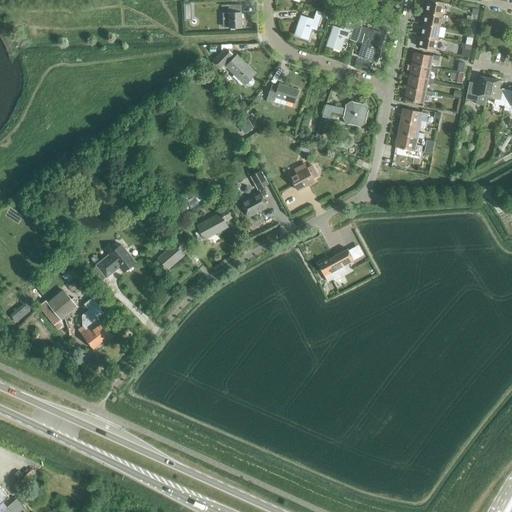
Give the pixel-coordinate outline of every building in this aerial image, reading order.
[(427,0),(426,11),(442,15),(444,3),(431,0),(427,0)] [(241,12),(241,4),(228,5),(229,13),(228,13),(229,28),(242,27),(241,12)] [(332,10),(325,7),(322,15),(329,18),(332,10)] [(440,26),(442,15),(426,11),(423,23),(440,26)] [(313,24),(317,26),(321,13),(317,12),(314,20),(301,16),(295,35),(308,39),(313,24)] [(468,32),(473,33),(476,21),(470,20),(468,32)] [(345,35),(357,39),(361,26),(347,21),(344,29),(333,26),(327,45),(341,50),(345,35)] [(437,38),(440,26),(423,23),(421,35),(437,38)] [(375,49),(380,50),(385,34),(362,26),(357,41),(362,43),(358,55),(372,59),(375,49)] [(471,45),(473,33),(468,32),(467,36),(463,35),(462,38),(458,38),(458,42),(471,45)] [(435,50),(437,38),(421,35),(419,47),(435,50)] [(468,57),(471,45),(458,42),(457,46),(461,47),(461,48),(462,48),(460,56),(468,57)] [(214,60),(221,67),(233,56),(225,48),(214,60)] [(430,68),(431,66),(432,59),(439,60),(439,56),(432,55),(432,56),(413,52),(411,64),(430,68)] [(252,85),(253,84),(254,82),(254,80),(253,78),(251,77),(255,73),(237,55),(226,66),(245,84),(246,85),(248,86),(250,86),(252,85)] [(365,59),(357,57),(355,63),(363,66),(365,59)] [(456,73),(463,75),(464,72),(463,72),(465,63),(459,61),(456,73)] [(437,68),(431,66),(430,68),(411,64),(409,76),(428,80),(428,78),(430,71),(436,72),(437,68)] [(461,83),(463,75),(456,73),(454,82),(461,83)] [(435,80),(428,78),(428,80),(409,76),(407,88),(426,91),(426,90),(427,83),(434,84),(435,80)] [(486,97),(490,78),(480,76),(478,84),(475,84),(475,83),(469,81),(465,99),(474,100),(473,103),(482,105),(484,96),(486,97)] [(505,106),(508,90),(502,88),(501,89),(499,89),(501,80),(490,78),(486,97),(495,99),(494,103),(505,106)] [(294,103),(298,90),(278,83),(277,87),(271,85),(266,100),(273,102),(275,97),(294,103)] [(432,91),(426,90),(426,91),(407,88),(404,100),(423,103),(425,94),(432,96),(432,91)] [(244,99),(237,105),(243,111),(249,105),(244,99)] [(364,103),(363,104),(353,101),(352,100),(345,105),(345,106),(345,108),(326,104),(322,116),(329,118),(331,112),(344,115),(343,116),(342,117),(347,124),(348,124),(358,126),(358,127),(366,122),(365,121),(368,111),(368,110),(364,103)] [(420,125),(419,126),(426,127),(427,121),(420,120),(422,112),(403,108),(400,121),(420,125)] [(248,118),(239,125),(245,132),(245,133),(254,127),(248,118)] [(418,132),(419,126),(420,125),(400,121),(397,134),(417,138),(423,139),(425,134),(418,132)] [(416,145),(417,138),(397,134),(395,147),(421,152),(422,146),(416,145)] [(299,150),(308,153),(310,147),(301,143),(299,150)] [(312,164),(306,168),(303,161),(299,164),(300,166),(294,169),(296,174),(291,177),(298,190),(314,181),(312,178),(318,175),(312,164)] [(251,176),(258,189),(267,184),(260,171),(251,176)] [(241,203),(249,216),(267,206),(260,192),(241,203)] [(204,238),(204,239),(227,227),(225,222),(231,218),(225,207),(218,210),(220,214),(197,226),(200,230),(195,233),(199,240),(204,238)] [(181,230),(185,237),(191,234),(187,227),(181,230)] [(158,258),(167,269),(184,254),(182,251),(187,246),(179,237),(173,242),(174,244),(158,258)] [(111,251),(112,251),(112,252),(109,254),(111,257),(105,261),(104,259),(97,265),(106,277),(119,267),(123,272),(126,270),(129,270),(131,269),(132,267),(132,264),(135,262),(121,245),(118,247),(118,246),(117,246),(116,245),(115,245),(114,245),(113,246),(112,247),(111,248),(111,249),(111,250),(111,251)] [(318,265),(327,282),(335,278),(332,272),(354,260),(347,249),(318,265)] [(55,324),(58,329),(62,326),(59,321),(78,306),(63,288),(41,306),(55,324)] [(5,316),(14,325),(21,319),(16,314),(25,305),(21,301),(5,316)] [(80,330),(94,348),(110,335),(90,309),(82,315),(82,326),(83,328),(80,330)] [(0,511),(0,503),(9,496),(0,485),(0,511)] [(28,511),(29,511),(18,499),(7,508),(8,509),(3,511),(28,511)]
